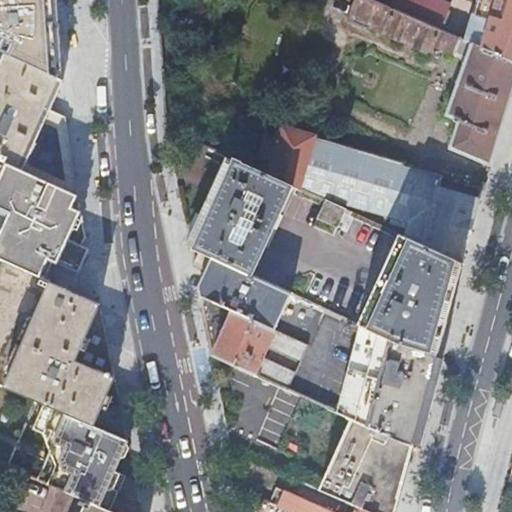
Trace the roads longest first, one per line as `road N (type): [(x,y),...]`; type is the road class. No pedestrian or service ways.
road 1 (primary): [(127,93),(140,247),(192,511)]
road 2 (primary): [(446,511),(511,254)]
